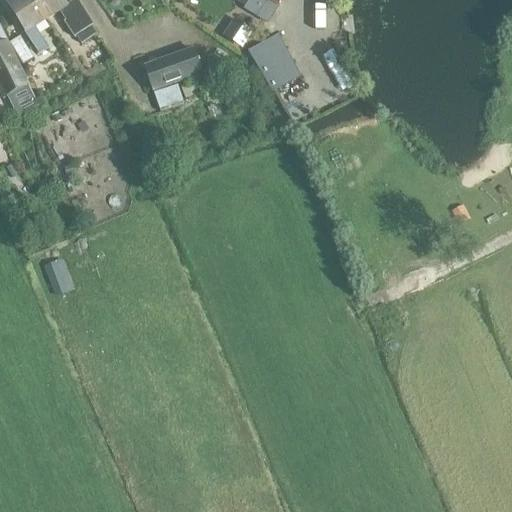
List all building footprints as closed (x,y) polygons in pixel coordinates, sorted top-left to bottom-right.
[(46,20),(33,0),(17,0),(8,6),(26,33),(25,33),(39,55),(48,49),(41,38),(40,38),(34,28),(46,20)] [(62,0),(33,0),(46,20),(60,12),(66,22),(64,23),(74,38),(93,26),(77,0),(75,0),(66,6),(62,0)] [(250,0),(244,11),(256,18),(266,1),(276,7),(280,0),(250,0)] [(225,38),(245,50),(255,32),(236,20),(225,38)] [(96,35),(93,29),(77,38),(81,45),(96,35)] [(11,46),(24,67),(36,60),(22,39),(11,46)] [(258,66),(285,52),(278,39),(251,53),(258,66)] [(341,44),(336,47),(341,56),(346,53),(341,44)] [(0,83),(7,97),(29,86),(10,47),(0,51),(0,83)] [(143,69),(153,96),(175,88),(203,79),(194,52),(143,69)] [(292,65),(285,52),(258,66),(266,79),(292,65)] [(273,92),(299,78),(292,65),(266,79),(273,92)] [(182,107),(175,88),(153,96),(159,115),(182,107)] [(59,115),(53,118),(56,125),(62,122),(59,115)] [(73,166),(65,169),(67,176),(76,173),(73,166)]
